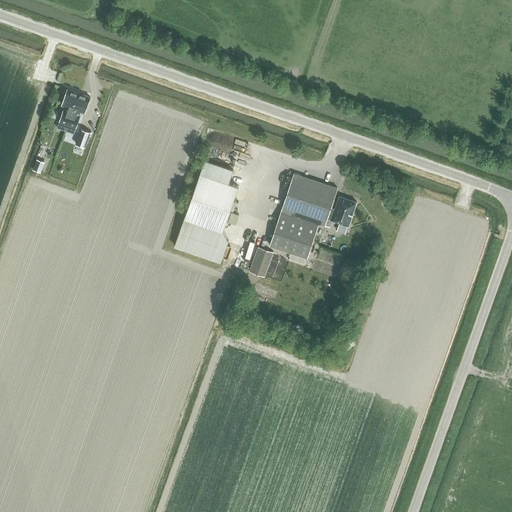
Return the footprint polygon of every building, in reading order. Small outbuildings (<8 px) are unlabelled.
[(61,121),(77,127),(81,116),(80,115),(81,112),(85,113),(91,96),(68,88),(62,105),(67,106),(65,110),(61,121)] [(176,246),(223,262),(230,241),(224,230),(224,231),(239,186),(229,183),(234,169),(205,160),(176,246)] [(191,171),(162,161),(148,199),(178,210),(183,211),(197,173),(191,171)] [(331,207),(338,188),(294,173),(270,244),(308,258),(319,224),(325,226),(326,225),(330,227),(332,220),(349,226),(357,201),(339,196),(335,208),(331,207)] [(228,222),(236,225),(239,215),(232,212),(228,222)] [(250,271),(265,276),(274,252),(259,246),(250,271)]
